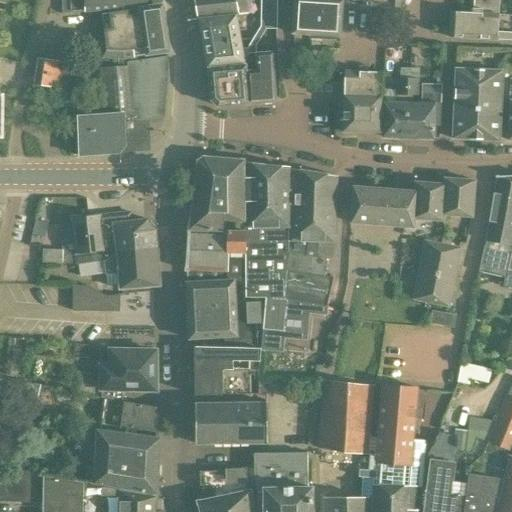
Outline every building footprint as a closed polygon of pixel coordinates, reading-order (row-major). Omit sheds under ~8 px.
[(60,0),(61,14),(69,14),(83,13),(83,12),(108,10),(159,3),(158,0),(60,0)] [(193,0),(205,67),(207,67),(244,65),(243,60),(249,54),(249,48),(242,49),(239,31),(246,31),(245,26),(237,20),(236,16),(238,16),(238,15),(247,14),(244,0),(193,0)] [(265,0),(265,30),(276,30),(277,21),(276,0),(265,0)] [(315,35),(317,0),(293,0),(292,34),(315,35)] [(339,37),(341,0),(317,0),(315,35),(322,36),(322,40),(335,41),(335,36),(339,37)] [(473,0),(473,13),(498,15),(498,0),(473,0)] [(143,56),(168,52),(161,4),(100,12),(104,42),(99,43),(101,58),(119,58),(143,56)] [(511,33),(497,33),(498,15),(473,13),(450,12),(448,37),(497,40),(496,40),(511,41),(511,33)] [(245,65),(244,65),(207,67),(210,100),(217,106),(274,102),(272,53),(255,54),(257,71),(245,72),(245,65)] [(163,119),(168,57),(127,62),(127,66),(100,69),(104,113),(76,116),(78,155),(119,152),(123,147),(122,117),(131,117),(134,117),(134,121),(163,119)] [(59,89),(61,75),(74,78),(76,63),(63,62),(37,58),(33,85),(59,89)] [(406,79),(404,137),(432,138),(433,124),(439,124),(441,86),(422,86),(421,105),(418,105),(419,79),(416,79),(417,69),(403,69),(403,79),(406,79)] [(498,140),(501,71),(455,69),(452,139),(498,140)] [(343,92),(380,93),(380,74),(357,73),(357,72),(344,72),(343,92)] [(384,137),(404,137),(406,79),(403,79),(395,79),(394,105),(385,105),(384,137)] [(343,92),(343,112),(380,113),(380,96),(379,96),(380,93),(343,92)] [(380,113),(343,112),(342,132),(379,133),(380,113)] [(188,231),(226,231),(226,230),(244,231),(244,228),(242,164),(242,161),(202,157),(198,161),(188,231)] [(242,164),(244,228),(286,228),(287,208),(289,208),(288,168),(242,164)] [(511,246),(511,176),(497,177),(485,246),(484,246),(478,271),(504,277),(502,287),(511,288),(511,256),(510,256),(511,246)] [(471,216),(473,181),(444,179),(444,185),(415,183),(414,192),(354,188),(351,223),(412,227),(413,218),(442,220),(442,214),(471,216)] [(112,214),(72,219),(76,264),(105,259),(105,255),(118,254),(118,250),(157,248),(156,230),(147,219),(113,223),(112,214)] [(245,283),(245,298),(265,298),(283,299),(286,228),(244,228),(244,231),(245,231),(244,254),(245,283)] [(187,270),(227,271),(228,254),(244,254),(245,231),(244,231),(226,230),(226,231),(188,231),(186,270),(187,270)] [(424,242),(419,271),(453,278),(459,249),(424,242)] [(105,255),(105,259),(106,273),(117,272),(118,290),(159,286),(157,259),(157,248),(118,250),(118,254),(105,255)] [(244,254),(228,254),(227,271),(187,270),(188,283),(233,281),(233,282),(245,283),(244,254)] [(448,306),(453,278),(419,271),(413,299),(448,306)] [(245,299),(245,298),(245,283),(233,282),(233,281),(188,283),(186,284),(189,339),(234,336),(235,347),(238,347),(259,349),(263,300),(245,299)] [(72,285),(71,311),(119,312),(119,295),(106,294),(85,285),(72,285)] [(283,299),(265,298),(262,328),(282,330),(283,318),(302,320),(304,302),(283,299)] [(453,327),(455,315),(432,311),(429,324),(453,327)] [(123,392),(157,393),(157,349),(152,349),(152,341),(137,341),(137,349),(108,348),(107,364),(98,364),(98,383),(77,382),(77,393),(122,401),(123,392)] [(222,394),(222,370),(232,370),(232,369),(231,361),(248,361),(259,361),(260,349),(259,349),(238,347),(235,347),(194,346),(194,395),(222,394)] [(222,370),(222,394),(258,394),(259,361),(248,361),(249,369),(232,369),(232,370),(222,370)] [(249,369),(248,361),(231,361),(232,369),(249,369)] [(468,385),(470,377),(487,382),(490,370),(471,365),(460,362),(456,382),(468,385)] [(92,373),(76,371),(76,381),(92,381),(92,373)] [(38,385),(2,377),(0,384),(0,405),(33,412),(38,385)] [(370,438),(374,385),(323,381),(316,449),(369,455),(370,438)] [(375,462),(411,464),(413,440),(417,387),(381,384),(377,438),(375,462)] [(511,453),(511,451),(511,397),(506,395),(490,432),(486,442),(511,453)] [(104,425),(157,434),(156,408),(124,402),(124,403),(108,401),(104,425)] [(194,444),(267,443),(266,403),(194,404),(194,444)] [(15,416),(0,412),(0,440),(8,442),(15,416)] [(157,437),(157,434),(104,425),(103,431),(96,430),(96,431),(85,430),(84,454),(94,454),(93,483),(153,493),(153,494),(156,494),(159,438),(157,437)] [(423,458),(430,459),(424,511),(462,511),(465,497),(468,475),(469,465),(480,455),(486,442),(490,432),(466,429),(466,431),(454,429),(453,435),(437,433),(433,443),(425,443),(423,458)] [(373,438),(370,438),(369,455),(368,464),(368,470),(358,470),(357,477),(361,477),(361,498),(371,498),(373,485),(420,487),(423,458),(425,443),(425,440),(413,440),(411,464),(375,462),(377,438),(373,438)] [(253,454),(253,468),(253,487),(263,485),(263,496),(257,497),(257,511),(311,511),(311,487),(307,487),(306,453),(253,454)] [(511,511),(511,457),(509,457),(504,479),(503,479),(495,511),(511,511)] [(0,501),(29,502),(29,473),(0,467),(0,501)] [(202,486),(202,500),(250,490),(250,488),(253,487),(253,468),(198,469),(199,486),(202,486)] [(119,491),(102,488),(83,485),(83,483),(43,475),(42,511),(118,511),(119,491)] [(468,475),(465,497),(462,511),(495,511),(503,479),(483,476),(482,479),(474,477),(474,475),(468,475)] [(370,511),(373,485),(371,498),(361,498),(322,498),(322,511),(370,511)] [(417,511),(420,487),(373,485),(370,511),(417,511)] [(252,511),(250,490),(202,500),(196,501),(199,511),(252,511)] [(119,491),(118,511),(154,511),(154,498),(155,498),(119,491)]
